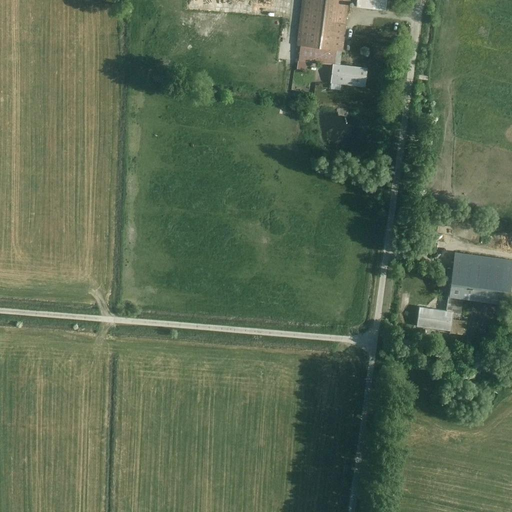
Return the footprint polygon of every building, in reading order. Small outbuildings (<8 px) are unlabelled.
[(348,0),(302,0),(298,47),(301,47),(334,50),(344,51),(348,0)] [(354,0),(354,6),(384,10),(385,0),(354,0)] [(301,47),(300,61),(333,65),(334,50),(301,47)] [(332,67),(331,84),(365,86),(366,69),(332,67)] [(511,261),(454,253),(446,309),(451,310),(462,312),(463,300),(505,306),(511,261)] [(446,309),(417,307),(414,330),(464,335),(465,322),(450,321),(451,310),(446,309)]
